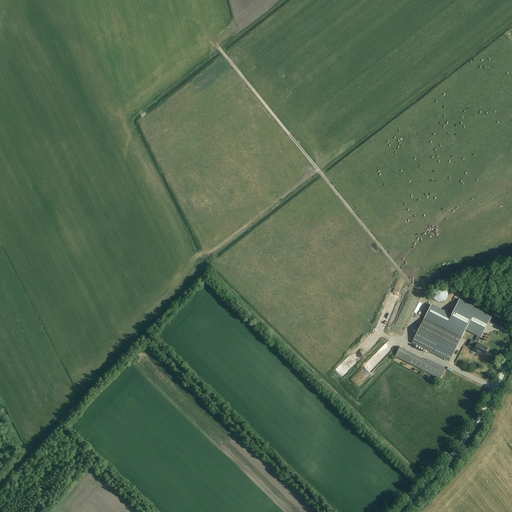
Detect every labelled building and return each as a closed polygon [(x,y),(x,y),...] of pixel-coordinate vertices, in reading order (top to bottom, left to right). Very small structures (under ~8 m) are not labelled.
[(426,277),(428,280),(437,274),(435,271),(426,277)] [(448,296),(448,293),(447,291),(446,289),(444,288),(442,287),(439,287),(437,287),(435,289),(434,290),(433,292),(432,295),(433,297),(434,299),(435,301),(437,302),(439,302),(442,302),(444,301),(446,300),(447,298),(448,296)] [(449,361),(461,338),(465,329),(478,335),(475,341),(474,343),(471,342),(468,347),(474,350),(474,351),(484,356),(488,348),(478,343),(488,322),(491,317),(459,301),(452,315),(432,304),(424,319),(412,343),(449,361)] [(395,321),(401,324),(405,317),(399,314),(395,321)] [(443,368),(425,360),(397,349),(393,359),(439,378),(443,368)] [(372,370),(367,365),(352,381),(357,386),(372,370)]
